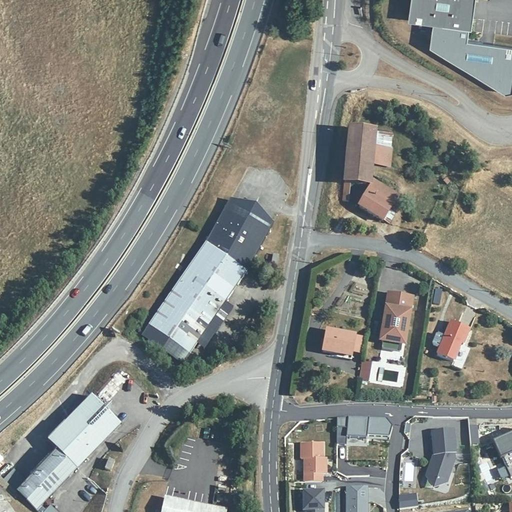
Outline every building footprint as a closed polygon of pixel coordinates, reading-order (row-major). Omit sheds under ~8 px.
[(511,90),(511,45),(467,40),(469,28),(471,28),(475,0),(411,0),(409,21),(426,23),(430,46),(506,93),(511,90)] [(374,133),(349,130),(345,168),(344,183),(351,184),(370,186),(370,187),(370,188),(359,208),(372,216),(381,222),(382,219),(388,209),(397,195),(370,180),(372,164),(373,147),(374,133)] [(391,149),(373,147),(372,164),(389,165),(391,149)] [(217,225),(259,254),(274,228),(230,202),(217,225)] [(395,214),(388,209),(382,219),(389,224),(395,214)] [(251,267),(259,254),(217,225),(156,322),(196,349),(200,343),(203,338),(228,302),(251,267)] [(275,258),(281,259),(283,249),(277,248),(275,258)] [(440,304),(442,289),(436,288),(434,303),(440,304)] [(413,298),(389,294),(382,339),(384,342),(403,345),(406,343),(413,298)] [(236,307),(228,302),(203,338),(211,344),(236,307)] [(451,323),(437,355),(454,362),(462,343),(464,344),(469,331),(451,323)] [(338,352),(352,354),(353,354),(356,336),(326,331),(322,352),(337,355),(338,352)] [(363,337),(356,336),(353,354),(360,354),(363,337)] [(211,344),(203,338),(200,343),(207,349),(211,344)] [(384,342),(382,348),(402,351),(403,345),(384,342)] [(337,359),(351,361),(352,354),(338,352),(337,355),(337,359)] [(370,381),(373,363),(362,361),(359,380),(370,381)] [(377,380),(396,384),(399,371),(380,367),(377,380)] [(93,397),(52,443),(78,470),(121,422),(93,397)] [(388,438),(391,427),(385,419),(354,417),(336,418),(336,446),(345,446),(346,438),(366,439),(366,437),(388,438)] [(452,429),(431,431),(433,457),(432,462),(430,462),(425,477),(445,484),(453,460),(453,453),(454,453),(452,429)] [(510,478),(511,476),(511,433),(494,442),(510,478)] [(17,472),(8,481),(40,511),(78,470),(52,443),(32,466),(39,471),(29,483),(17,472)] [(322,444),(301,444),(300,459),(304,459),(304,482),(321,482),(321,474),(325,474),(325,459),(322,459),(322,444)] [(115,462),(110,460),(107,469),(113,470),(115,462)] [(501,479),(508,477),(505,468),(498,469),(501,479)] [(445,484),(425,477),(432,488),(445,484)] [(366,511),(366,487),(346,487),(345,511),(366,511)] [(322,511),(323,492),(303,492),(302,511),(322,511)] [(414,495),(398,496),(398,509),(415,507),(414,495)] [(223,511),(224,511),(164,499),(161,511),(223,511)]
